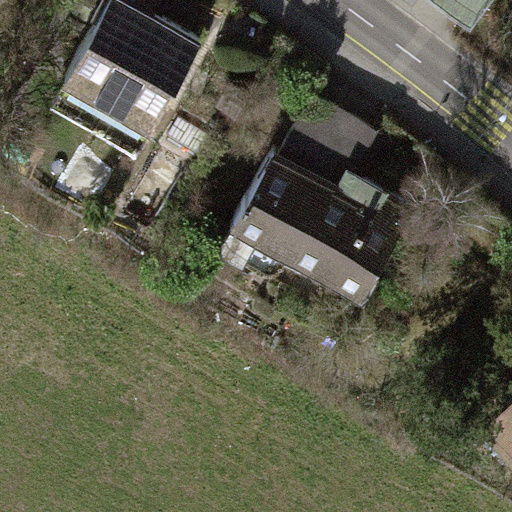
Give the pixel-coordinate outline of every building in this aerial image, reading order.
[(104,0),(64,70),(108,95),(94,120),(135,144),(199,33),(150,5),(152,0),(104,0)] [(440,0),(467,20),(482,0),(440,0)] [(310,97),(280,145),(337,179),(348,160),(366,131),(310,97)] [(411,198),(348,160),(337,179),(280,145),(275,142),(232,212),(356,287),(411,198)] [(511,386),(493,406),(511,424),(511,386)]
